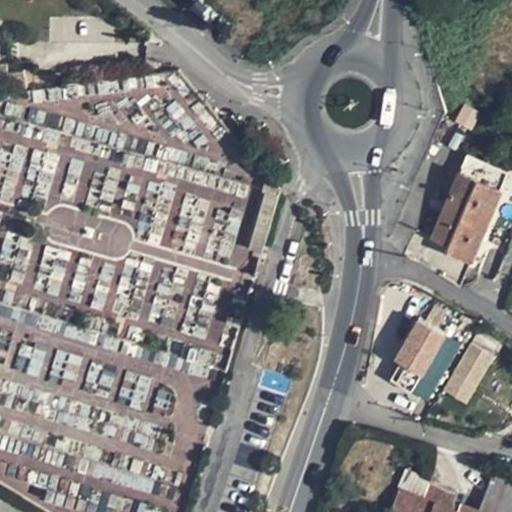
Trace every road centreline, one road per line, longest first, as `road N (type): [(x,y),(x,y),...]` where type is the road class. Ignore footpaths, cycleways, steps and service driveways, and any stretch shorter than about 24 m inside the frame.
road 1 (secondary): [(295,499),(346,344),(360,258)]
road 2 (residential): [(511,328),(406,269),(360,258)]
road 3 (residential): [(233,84),(132,0)]
